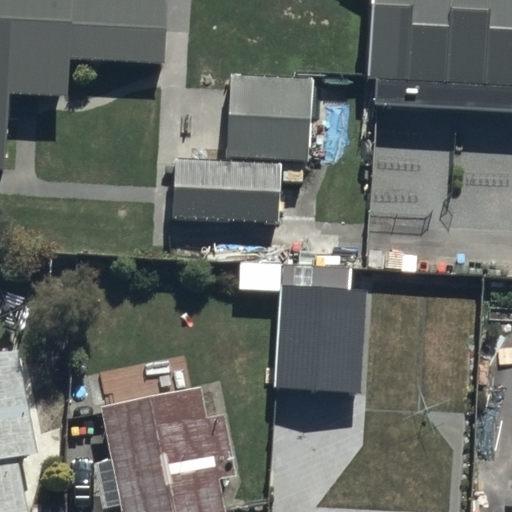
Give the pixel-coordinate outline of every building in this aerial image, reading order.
[(0,0),(0,174),(2,174),(7,99),(65,103),(67,65),(163,71),(167,0),(0,0)] [(511,0),(372,0),(368,114),(511,119),(511,0)] [(324,104),(235,98),(230,173),(284,177),(319,179),(324,104)] [(279,241),(284,177),(176,169),(172,233),(279,241)] [(360,408),(364,306),(358,306),(359,282),(290,279),(289,294),(280,293),(280,277),(241,275),(239,305),(276,307),(272,405),(360,408)] [(0,511),(29,511),(0,366),(0,511)] [(227,511),(201,385),(100,406),(121,511),(227,511)]
